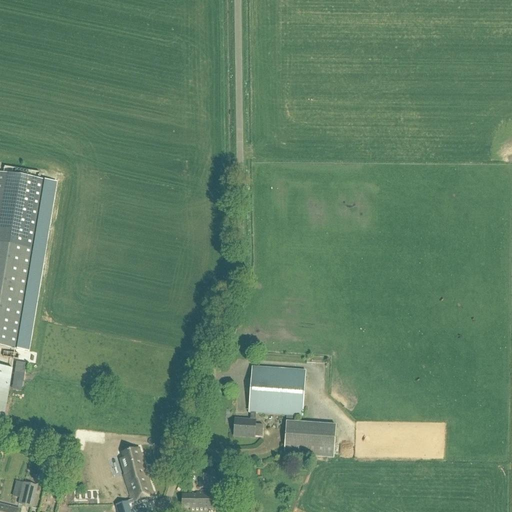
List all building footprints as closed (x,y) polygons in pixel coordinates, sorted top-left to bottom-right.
[(0,347),(16,350),(44,182),(31,180),(31,175),(13,172),(12,176),(0,174),(0,347)] [(17,364),(14,383),(24,385),(27,365),(17,364)] [(0,428),(3,429),(13,370),(0,368),(0,428)] [(303,417),(306,372),(251,369),(248,414),(250,414),(249,422),(235,421),(233,437),(254,438),(255,422),(255,414),(303,417)] [(334,459),(336,426),(286,423),(284,456),(334,459)] [(106,440),(106,431),(94,431),(94,440),(106,440)] [(142,462),(138,449),(122,454),(124,460),(120,460),(124,472),(123,472),(131,501),(115,506),(117,511),(130,511),(128,506),(133,504),(138,504),(154,498),(143,461),(142,462)] [(217,476),(230,476),(230,467),(217,467),(217,476)] [(213,490),(213,475),(199,474),(198,489),(213,490)] [(32,509),(38,488),(23,484),(18,505),(32,509)] [(211,510),(211,503),(212,493),(196,493),(196,495),(182,495),(181,509),(190,509),(190,511),(203,511),(204,510),(211,510)]
